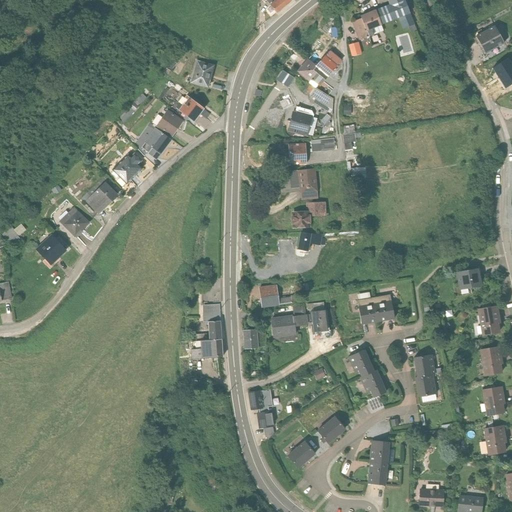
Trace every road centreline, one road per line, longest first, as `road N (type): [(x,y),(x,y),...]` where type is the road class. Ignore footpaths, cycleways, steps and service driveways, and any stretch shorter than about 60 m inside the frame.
road 1 (secondary): [(289,511),(257,470),(237,387),(230,262),(235,114)]
road 2 (unclassified): [(0,331),(42,317),(164,168),(235,114)]
road 3 (residential): [(511,256),(506,145),(426,0)]
road 4 (residential): [(373,511),(329,497),(326,465),(373,425),(406,410),(411,398)]
road 5 (secondary): [(235,114),(249,64),(310,0)]
